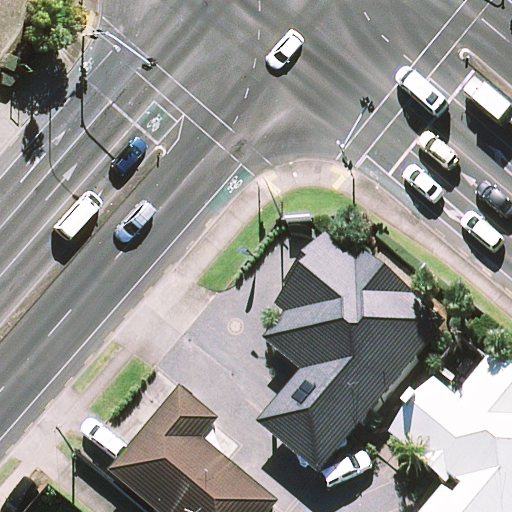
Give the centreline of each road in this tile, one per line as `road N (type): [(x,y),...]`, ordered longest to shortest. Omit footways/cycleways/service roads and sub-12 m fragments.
road 1 (secondary): [(302,35),(0,389)]
road 2 (secondary): [(0,245),(208,0)]
road 3 (primary): [(511,193),(302,35)]
